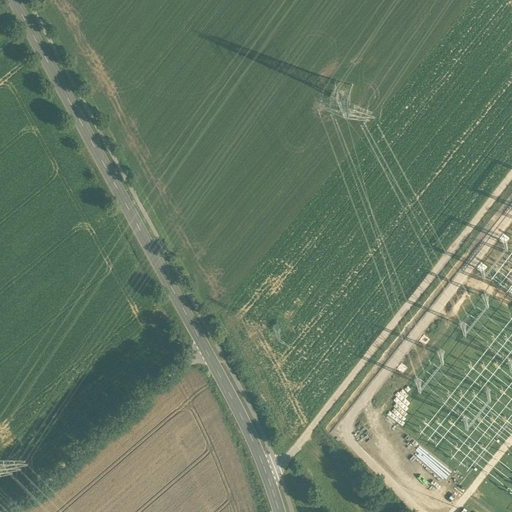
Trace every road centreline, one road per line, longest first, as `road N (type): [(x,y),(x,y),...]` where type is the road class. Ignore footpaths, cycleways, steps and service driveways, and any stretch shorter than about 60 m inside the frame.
road 1 (tertiary): [(278,511),(256,448),(11,0)]
road 2 (track): [(265,470),(293,450),(511,177)]
road 3 (track): [(12,511),(203,348)]
